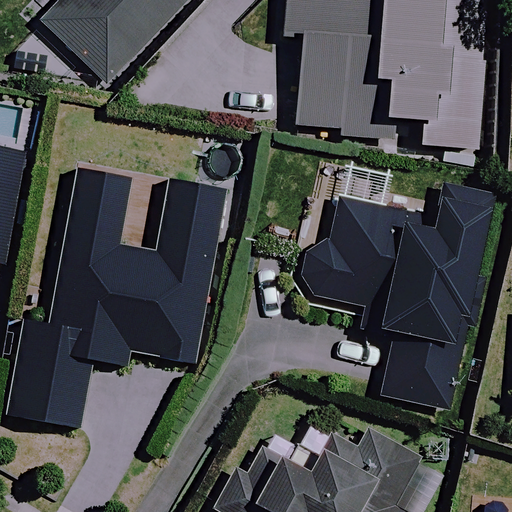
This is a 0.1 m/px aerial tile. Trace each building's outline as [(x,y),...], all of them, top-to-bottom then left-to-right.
[(58,0),(38,23),(105,84),(182,0),(58,0)] [(297,36),(291,124),(336,127),(336,135),(389,139),(389,131),(417,133),(416,145),(475,149),(486,0),(280,0),(278,35),(297,36)] [(24,155),(0,150),(0,292),(3,273),(24,155)] [(126,179),(79,171),(52,330),(25,325),(10,420),(75,431),(87,361),(131,368),(133,357),(191,367),(220,193),(170,184),(158,259),(114,251),(126,179)] [(375,210),(341,202),(329,248),(315,244),(303,293),(367,309),(362,331),(394,339),(380,398),(444,414),(497,201),(443,187),(433,225),(375,210)] [(326,447),(310,476),(266,451),(247,484),(237,478),(217,511),(394,511),(420,467),(368,437),(353,462),(326,447)]
